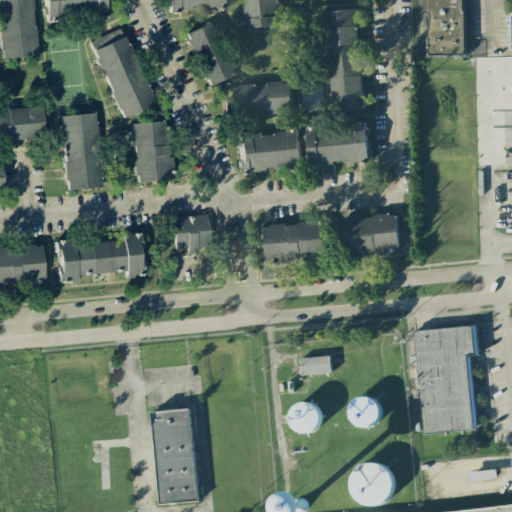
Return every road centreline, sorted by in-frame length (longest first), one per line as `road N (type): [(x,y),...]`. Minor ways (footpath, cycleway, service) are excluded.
road 1 (tertiary): [(511,269),(0,317)]
road 2 (tertiary): [(0,343),(511,295)]
